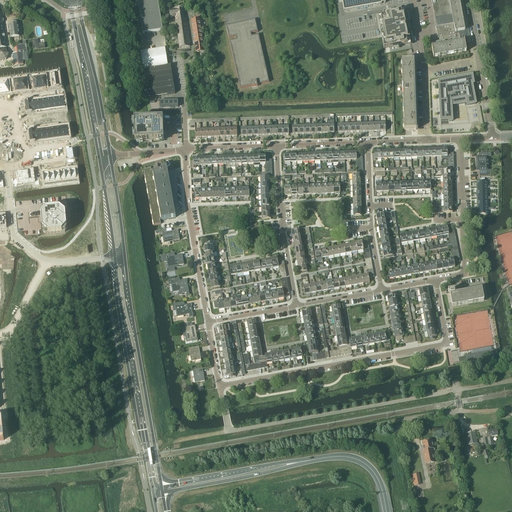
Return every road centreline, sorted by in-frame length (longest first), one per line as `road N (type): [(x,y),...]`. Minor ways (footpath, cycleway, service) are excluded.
road 1 (residential): [(220,386),(446,342),(435,281)]
road 2 (secondary): [(114,257),(153,490)]
road 3 (secondary): [(161,486),(124,256)]
road 4 (unclassified): [(228,431),(456,390)]
road 5 (residential): [(207,321),(186,205),(185,149)]
road 6 (residential): [(435,281),(461,277),(459,139)]
road 7 (residential): [(296,305),(275,146)]
road 8 (trunk): [(311,460),(161,486)]
road 9 (trunk): [(163,493),(311,460)]
road 10 (residential): [(381,290),(368,143)]
